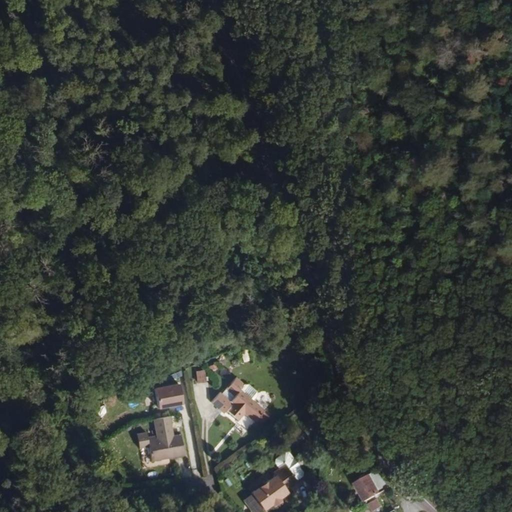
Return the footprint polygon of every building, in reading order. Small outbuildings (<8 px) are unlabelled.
[(203,371),(194,372),(198,400),(207,399),(203,371)] [(182,406),(177,382),(152,387),(157,410),(182,406)] [(251,411),(241,404),(228,395),(231,390),(223,385),(211,402),(208,401),(202,410),(213,418),(216,414),(227,422),(232,415),(244,422),(251,411)] [(244,395),(235,389),(231,390),(228,395),(241,404),(244,399),(244,395)] [(195,406),(192,390),(185,393),(189,408),(195,406)] [(151,444),(174,440),(173,433),(149,437),(150,440),(151,444)] [(177,457),(174,440),(151,444),(150,440),(141,442),(145,464),(177,457)] [(352,463),(349,454),(341,458),(344,466),(352,463)] [(292,475),(293,471),(291,467),(287,466),(283,468),(279,461),(276,460),(265,466),(264,469),(268,477),(274,473),(283,491),(290,487),(291,483),(288,477),(292,475)] [(283,491),(274,473),(268,477),(266,478),(269,484),(265,486),(271,500),(284,493),(283,491)] [(370,496),(359,478),(346,486),(357,504),(359,503),(360,506),(359,507),(362,511),(366,511),(371,509),(367,501),(370,500),(368,497),(370,496)] [(272,502),(271,500),(265,486),(262,480),(261,481),(263,484),(247,493),(236,499),(243,511),(253,511),(254,511),(257,511),(264,509),(263,507),(272,502)]
